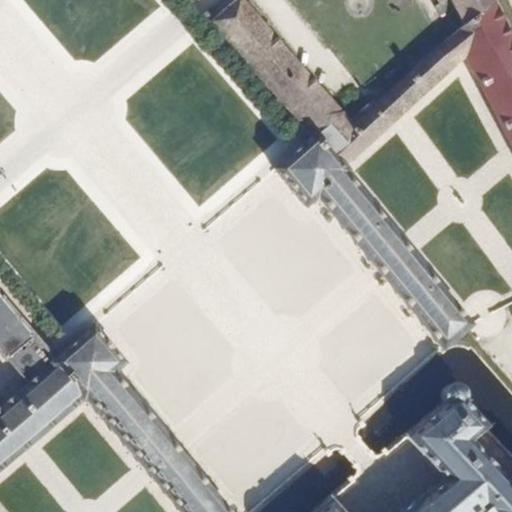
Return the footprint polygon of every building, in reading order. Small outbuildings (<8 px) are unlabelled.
[(234,0),(215,0),(191,21),(293,142),(260,171),(288,207),(302,196),(366,276),(426,351),(460,323),(335,165),(452,59),(511,174),(511,49),(485,0),(436,0),(447,21),(339,120),(234,0)] [(125,96),(134,108),(124,115),(140,136),(213,81),(189,49),(125,96)] [(49,161),(0,204),(0,224),(18,245),(77,193),(49,161)] [(249,267),(300,226),(274,194),(223,234),(249,267)] [(274,275),(289,294),(338,257),(323,238),(274,275)] [(158,283),(146,302),(163,314),(176,295),(158,283)] [(304,317),(330,299),(322,288),(297,306),(304,317)] [(0,367),(16,386),(0,399),(0,450),(9,443),(64,396),(131,475),(163,511),(220,511),(163,445),(99,369),(110,360),(80,325),(41,358),(0,309),(0,367)] [(326,511),(316,500),(299,511),(511,511),(511,465),(453,401),(454,395),(453,390),(446,384),(438,382),(429,386),(425,392),(424,397),(426,404),(390,436),(429,480),(411,496),(407,492),(381,511),(326,511)] [(87,491),(119,466),(81,418),(49,442),(87,491)]
